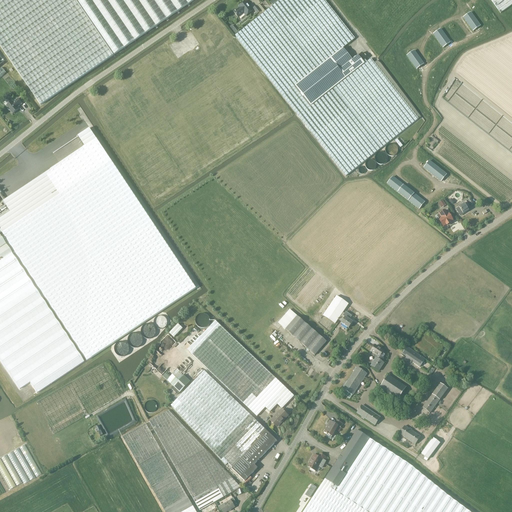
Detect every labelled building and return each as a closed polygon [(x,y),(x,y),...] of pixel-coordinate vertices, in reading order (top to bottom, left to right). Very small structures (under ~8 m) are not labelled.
[(0,0),(0,46),(40,105),(194,0),(0,0)] [(280,0),(235,36),(251,55),(346,176),(419,119),(371,59),(364,64),(358,56),(353,60),(343,48),(355,39),(324,0),(280,0)] [(511,0),(490,0),(500,13),(511,4),(511,0)] [(245,1),(239,6),(240,8),(234,12),(238,18),(244,13),(246,16),(252,11),(245,1)] [(473,31),(480,26),(471,13),(463,18),(473,31)] [(433,34),(443,48),(450,43),(441,29),(433,34)] [(407,56),(416,70),(424,64),(414,51),(407,56)] [(12,114),(18,109),(17,108),(22,104),(18,99),(13,103),(12,102),(6,106),(12,114)] [(9,212),(0,218),(0,234),(2,233),(44,297),(86,360),(195,288),(153,224),(111,160),(89,128),(77,136),(84,147),(2,201),(9,212)] [(438,140),(432,136),(431,136),(430,137),(430,139),(428,142),(427,142),(425,144),(426,145),(431,149),(433,149),(434,148),(434,146),(436,143),(437,143),(438,142),(438,140)] [(399,151),(399,150),(399,149),(398,148),(397,147),(396,146),(395,146),(393,145),(392,145),(391,146),(390,146),(389,147),(388,148),(388,149),(387,151),(388,153),(388,154),(389,155),(390,156),(391,157),(393,157),(394,157),(395,157),(397,155),(398,155),(399,154),(399,152),(399,151)] [(388,161),(388,160),(388,158),(387,157),(387,156),(386,155),(385,155),(383,154),(381,154),(380,155),(379,155),(378,156),(376,158),(376,159),(376,160),(376,162),(376,163),(377,164),(378,165),(379,166),(380,166),(381,167),(382,167),(383,167),(384,166),(385,166),(386,165),(387,164),(388,163),(388,161)] [(375,166),(375,164),(374,162),(372,161),(371,161),(370,161),(369,161),(367,162),(367,163),(366,164),(366,166),(366,167),(366,168),(367,169),(368,170),(369,170),(370,171),(372,170),(373,170),(374,169),(375,168),(375,166)] [(429,161),(424,168),(441,182),(447,175),(429,161)] [(387,184),(419,209),(425,202),(393,177),(387,184)] [(459,207),(463,214),(469,210),(468,208),(470,207),(466,200),(462,203),(463,205),(459,207)] [(453,220),(449,213),(448,214),(446,210),(440,214),(442,217),(439,219),(443,226),(446,224),(446,225),(450,223),(449,222),(453,220)] [(0,360),(19,389),(29,383),(36,393),(84,362),(48,309),(0,236),(0,360)] [(337,296),(323,316),(335,324),(338,319),(342,322),(341,323),(349,328),(353,322),(349,320),(352,316),(346,312),(343,316),(341,315),(348,305),(337,296)] [(326,342),(297,316),(290,310),(279,323),(285,329),(315,355),(326,342)] [(277,405),(282,409),(294,396),(248,351),(247,352),(216,321),(188,350),(257,416),(265,408),(270,412),(277,405)] [(183,329),(178,324),(169,333),(174,338),(183,329)] [(385,354),(382,352),(383,351),(375,346),(372,351),(378,355),(371,366),(379,371),(384,363),(381,361),(385,354)] [(401,355),(420,367),(425,359),(407,347),(401,355)] [(146,361),(180,393),(191,382),(182,373),(176,378),(151,355),(146,361)] [(403,364),(398,371),(405,377),(410,371),(403,364)] [(343,389),(352,395),(367,373),(358,367),(357,368),(356,368),(354,370),(355,371),(346,385),(345,384),(343,387),(344,388),(343,389)] [(245,481),(257,468),(254,465),(277,441),(204,371),(171,406),(226,465),(228,463),(232,467),(231,468),(245,481)] [(380,388),(398,400),(407,387),(388,375),(380,388)] [(432,395),(439,401),(448,389),(440,383),(432,395)] [(439,401),(432,395),(423,408),(430,413),(439,401)] [(408,401),(414,405),(418,400),(412,396),(408,401)] [(357,413),(362,416),(362,418),(364,419),(365,418),(375,425),(380,418),(362,405),(357,413)] [(200,511),(208,511),(216,508),(213,503),(241,488),(168,410),(149,421),(200,510),(200,511)] [(282,410),(271,421),(277,427),(288,416),(282,410)] [(332,437),(336,430),(338,431),(343,424),(337,420),(335,424),(330,421),(324,432),(332,437)] [(196,511),(146,424),(122,437),(165,511),(196,511)] [(404,426),(400,433),(416,444),(420,437),(411,431),(412,430),(409,428),(408,429),(404,426)] [(333,466),(325,479),(303,511),(469,511),(460,505),(416,470),(357,430),(333,466)] [(434,438),(421,454),(428,459),(440,443),(434,438)] [(316,471),(322,459),(324,460),(326,457),(320,453),(318,457),(314,455),(308,466),(316,471)] [(233,498),(230,499),(230,500),(220,507),(222,511),(226,511),(234,507),(233,505),(236,504),(233,498)]
